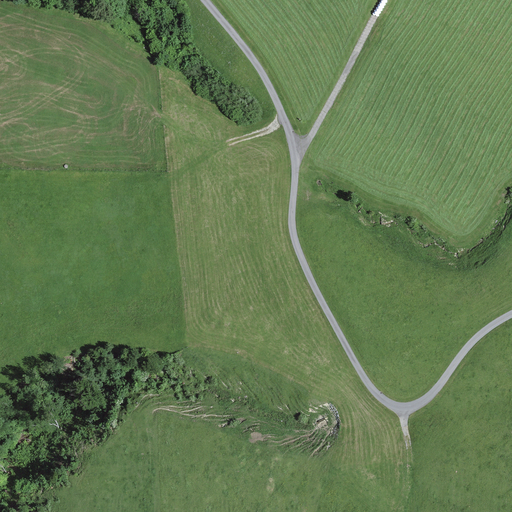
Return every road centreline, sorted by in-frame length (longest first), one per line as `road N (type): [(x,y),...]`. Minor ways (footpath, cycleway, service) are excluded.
road 1 (unclassified): [(511,314),(480,334),(412,407),(381,399),(329,315),(293,235),(293,148),(281,111),(259,67),(206,0)]
road 2 (track): [(293,148),(309,139),(385,0)]
